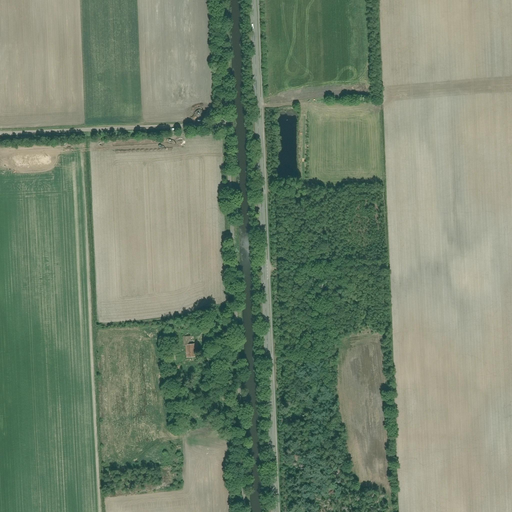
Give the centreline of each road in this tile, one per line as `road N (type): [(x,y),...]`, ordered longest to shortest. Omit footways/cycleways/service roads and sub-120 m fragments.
road 1 (tertiary): [(274,511),(253,0)]
road 2 (unclassified): [(226,124),(240,511)]
road 3 (unclassified): [(0,134),(226,124)]
road 4 (unclassified): [(220,0),(226,124)]
